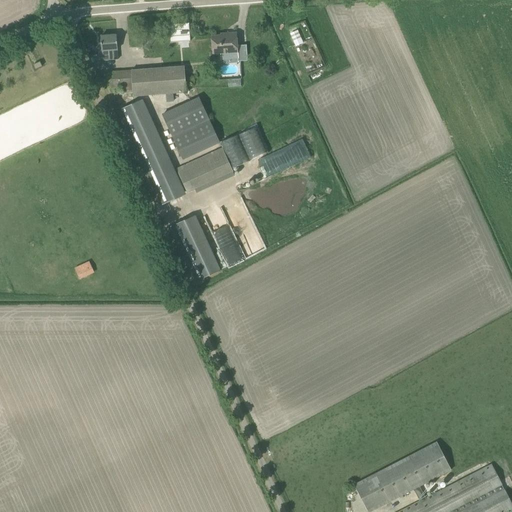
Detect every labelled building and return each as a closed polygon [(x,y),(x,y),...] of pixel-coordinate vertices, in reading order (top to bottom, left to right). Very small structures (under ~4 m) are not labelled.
[(190,41),(189,24),(169,26),(170,43),(190,41)] [(290,32),(294,46),(303,44),(299,30),(290,32)] [(239,63),(236,34),(227,34),(227,36),(212,37),(213,54),(221,53),(222,64),(239,63)] [(117,50),(117,35),(100,37),(102,51),(103,61),(117,60),(117,50)] [(131,71),(132,90),(133,97),(186,93),(184,67),(131,71)] [(132,90),(131,71),(107,72),(108,88),(125,87),(125,91),(132,90)] [(183,160),(220,143),(199,97),(162,115),(183,160)] [(180,197),(137,102),(117,111),(160,206),(180,197)] [(303,141),(270,153),(277,171),(310,159),(303,141)] [(220,212),(207,216),(213,235),(224,231),(223,227),(247,219),(241,201),(219,208),(220,212)] [(215,273),(190,218),(170,227),(195,282),(215,273)] [(229,266),(263,249),(254,231),(248,234),(234,241),(235,243),(226,248),(228,251),(223,254),(229,266)] [(89,262),(75,269),(79,279),(94,272),(89,262)] [(448,436),(336,494),(345,511),(369,511),(414,489),(420,502),(426,500),(419,487),(463,464),(448,436)] [(426,500),(420,502),(400,511),(511,511),(511,502),(493,466),(426,500)]
